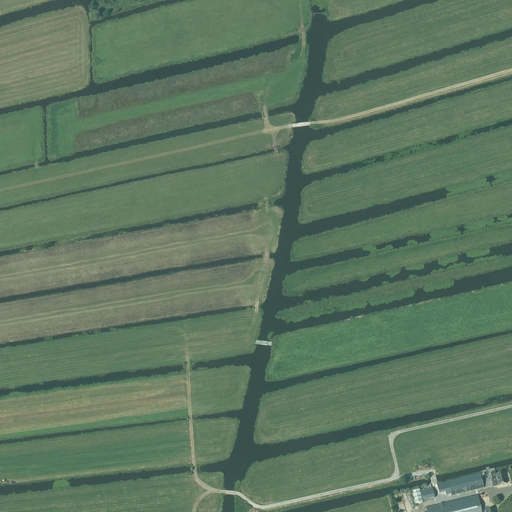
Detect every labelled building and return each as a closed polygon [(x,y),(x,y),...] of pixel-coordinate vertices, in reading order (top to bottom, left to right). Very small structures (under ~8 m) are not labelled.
[(492,479),(496,478),(498,486),(507,484),(504,473),(496,475),(495,472),(490,473),(492,479)] [(448,482),(437,485),(439,494),(445,492),(446,496),(451,494),(451,496),(483,488),(482,484),(480,475),(448,482)] [(423,501),(435,498),(432,488),(421,491),(423,501)] [(419,490),(412,492),(415,504),(423,502),(419,490)] [(494,511),(494,509),(481,511),(478,495),(426,508),(426,511),(494,511)]
